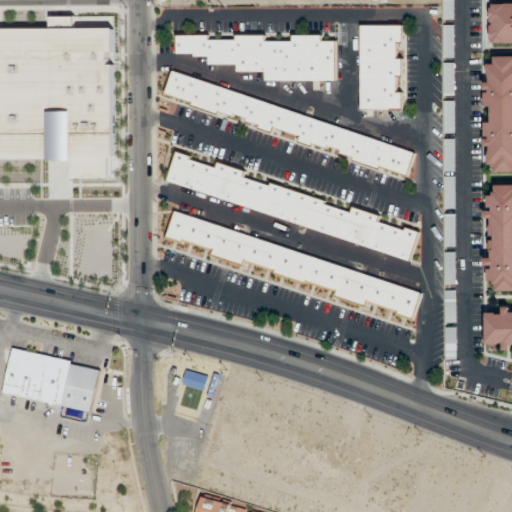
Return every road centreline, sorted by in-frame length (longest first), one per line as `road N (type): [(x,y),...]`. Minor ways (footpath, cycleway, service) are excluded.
road 1 (tertiary): [(140,0),(149,448),(163,511)]
road 2 (secondary): [(0,288),(241,345),(479,428)]
